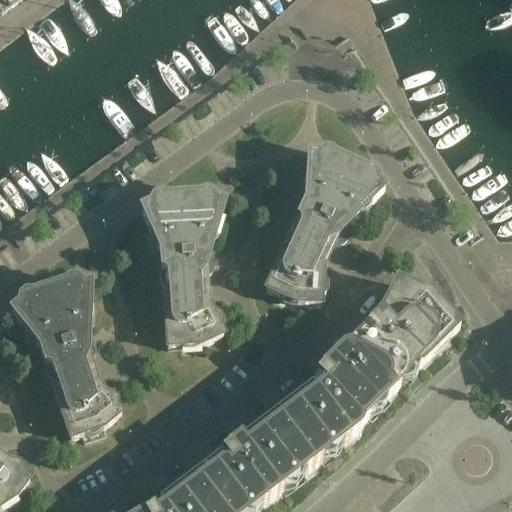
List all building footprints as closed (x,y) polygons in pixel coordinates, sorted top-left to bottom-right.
[(0,0),(0,12),(2,15),(19,2),(16,0),(0,0)] [(321,275),(320,274),(315,272),(327,245),(332,247),(336,248),(340,247),(344,245),(346,241),(346,237),(345,233),(357,221),(356,215),(365,207),(371,208),(383,195),(376,188),(375,182),(371,178),(365,177),(333,162),(328,158),(322,158),(317,161),(307,161),(306,178),(310,182),(310,195),(305,198),(305,207),(297,223),(298,224),(300,229),(295,240),(290,242),(289,241),(265,295),(277,300),(278,299),(283,298),(294,303),(296,308),(296,309),(319,310),(320,302),(324,297),(325,291),(321,286),(321,275)] [(156,249),(159,256),(161,275),(162,275),(166,278),(167,290),(163,294),(162,294),(166,353),(180,352),(180,351),(184,347),(196,346),(200,349),(201,350),(222,340),(218,333),(220,327),(217,321),(212,318),(207,308),(205,309),(200,309),(197,280),(203,280),(207,278),(210,275),(212,271),(212,267),(210,263),(207,260),(212,245),(209,240),(213,228),(218,226),(223,209),(214,206),(210,201),(204,199),(198,202),(163,204),(157,203),(152,205),(149,211),(140,215),(147,230),(153,232),(158,244),(156,249)] [(93,350),(90,346),(87,344),(87,328),(83,324),(84,312),(88,308),(89,291),(79,291),(75,286),(68,286),(63,290),(30,301),(24,301),(19,305),(18,311),(10,317),(21,330),(27,330),(35,340),(34,346),(39,352),(45,370),(46,369),(51,372),(55,383),(52,388),(51,388),(69,444),(82,440),(82,439),(85,434),(97,431),(101,432),(102,433),(120,418),(115,412),(115,406),(111,401),(105,400),(98,391),(92,393),(84,366),(90,362),(93,358),(94,354),(93,350)] [(362,337),(346,354),(394,402),(462,335),(436,308),(419,300),(396,288),(378,321),(375,321),(371,321),(368,321),(364,322),(361,324),(359,326),(356,329),(362,337)] [(309,394),(273,422),(314,477),(358,443),(363,438),(365,431),(394,402),(346,354),(315,384),(314,384),(312,385),(311,386),(309,390),(309,392),(309,394)] [(220,461),(191,484),(212,511),(267,511),(314,477),(273,422),(238,448),(235,447),(232,447),(228,447),(225,448),(221,449),(218,451),(216,453),(220,461)] [(0,507),(9,501),(14,502),(15,503),(29,484),(22,479),(20,473),(15,469),(9,469),(0,462),(0,507)] [(212,511),(191,484),(157,510),(155,511),(153,511),(152,511),(212,511)]
